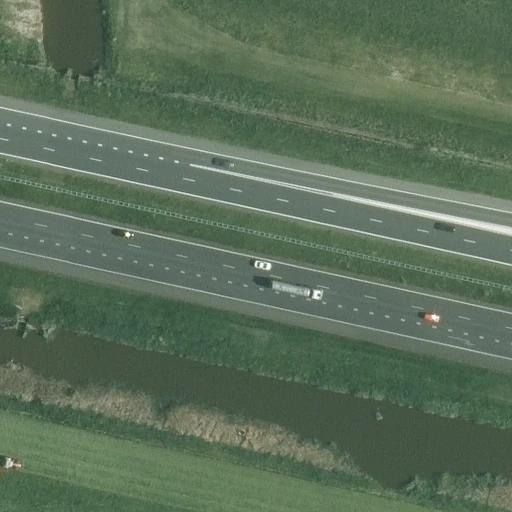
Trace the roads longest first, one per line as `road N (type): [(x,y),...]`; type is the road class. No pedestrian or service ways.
road 1 (motorway): [(0,218),(511,328)]
road 2 (motorway): [(511,251),(187,179)]
road 3 (motorway): [(511,230),(187,179)]
road 4 (motorway): [(187,179),(0,139)]
